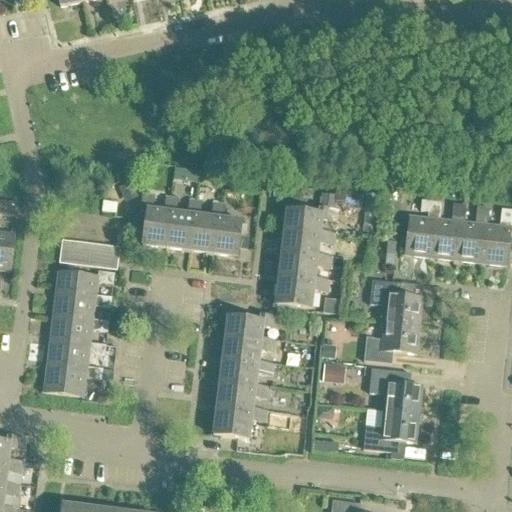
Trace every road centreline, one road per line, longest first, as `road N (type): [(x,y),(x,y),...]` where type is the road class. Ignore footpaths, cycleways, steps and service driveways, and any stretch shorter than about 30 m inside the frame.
road 1 (residential): [(7,417),(36,218),(17,75),(28,66),(292,14)]
road 2 (residential): [(484,493),(142,459)]
road 3 (residential): [(292,14),(511,12)]
road 4 (residential): [(484,493),(499,470),(503,439),(493,407),(501,306)]
road 5 (residential): [(142,459),(164,284)]
road 6 (residential): [(142,459),(112,455),(68,424),(7,417)]
